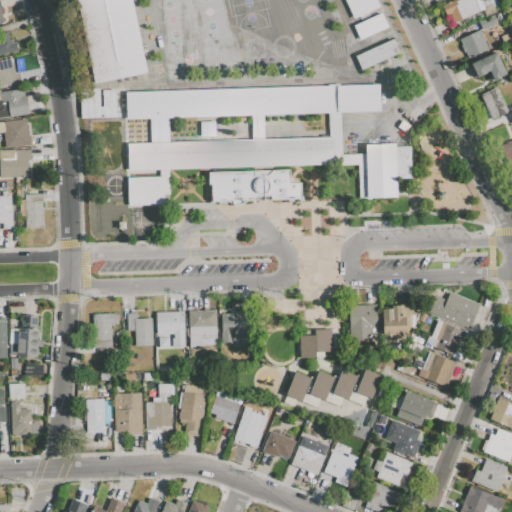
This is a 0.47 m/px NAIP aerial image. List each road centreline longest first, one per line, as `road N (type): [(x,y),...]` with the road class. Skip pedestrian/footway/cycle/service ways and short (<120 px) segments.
road 1 (residential): [(0,473),(185,468),(316,511)]
road 2 (residential): [(511,271),(501,223),(401,0)]
road 3 (residential): [(72,256),(61,84),(35,0)]
road 4 (residential): [(39,511),(58,460),(72,256)]
road 5 (residential): [(427,511),(501,331)]
